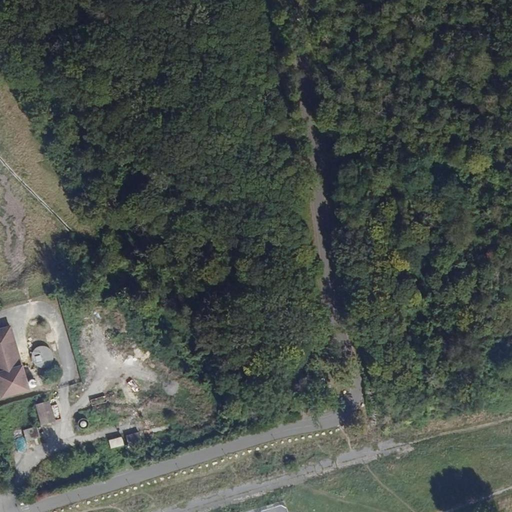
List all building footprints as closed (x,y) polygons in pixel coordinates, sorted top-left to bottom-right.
[(1,397),(28,389),(10,326),(0,329),(0,394),(1,397)] [(53,360),(53,357),(53,356),(53,354),(52,352),(50,349),(47,347),(44,346),(41,346),(39,347),(35,349),(32,353),(32,357),(32,360),(33,362),(36,365),(40,367),(44,367),(48,366),(51,363),(53,360)] [(42,425),(55,422),(49,401),(36,404),(42,425)] [(88,426),(89,424),(89,423),(89,421),(88,420),(86,419),(84,418),(81,419),(79,420),(78,422),(78,425),(79,427),(81,429),(85,429),(88,428),(88,426)] [(26,441),(40,437),(37,426),(23,430),(26,441)] [(130,450),(143,446),(139,432),(126,436),(130,450)] [(20,433),(13,439),(20,448),(27,443),(20,433)] [(111,447),(124,445),(122,437),(109,440),(111,447)]
